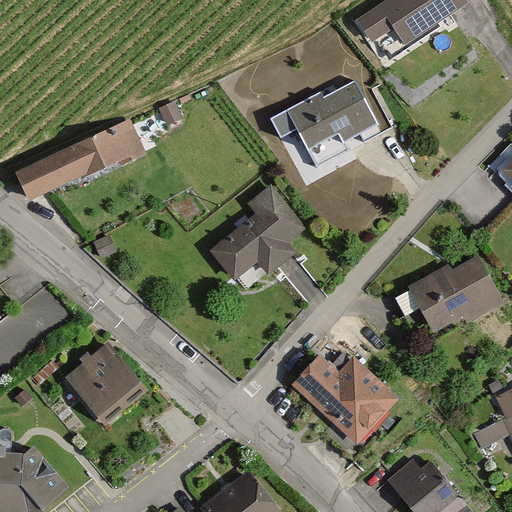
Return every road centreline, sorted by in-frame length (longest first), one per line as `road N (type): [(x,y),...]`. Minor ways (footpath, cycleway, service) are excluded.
road 1 (residential): [(236,412),(511,114)]
road 2 (residential): [(236,412),(0,214)]
road 3 (residential): [(124,511),(236,412)]
road 4 (residential): [(330,511),(236,412)]
